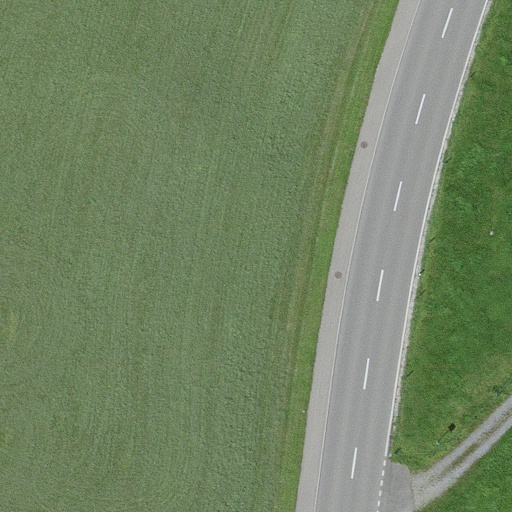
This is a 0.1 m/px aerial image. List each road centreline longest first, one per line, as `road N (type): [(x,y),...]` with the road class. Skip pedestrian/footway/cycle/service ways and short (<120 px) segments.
road 1 (tertiary): [(348,511),(402,172),(456,0)]
road 2 (track): [(511,409),(428,491),(381,502),(350,499)]
